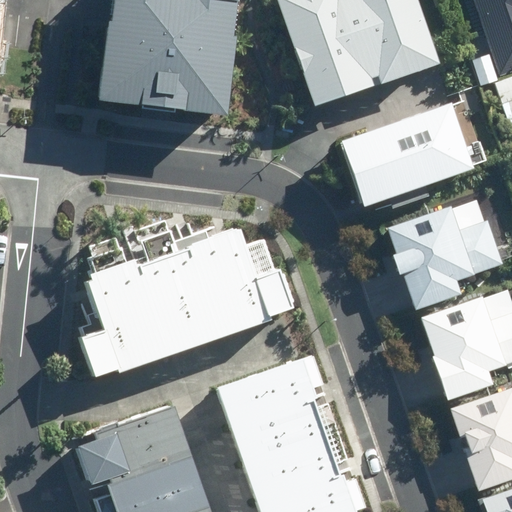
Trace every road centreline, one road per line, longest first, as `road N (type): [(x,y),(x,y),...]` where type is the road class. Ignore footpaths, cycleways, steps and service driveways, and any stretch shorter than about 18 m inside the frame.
road 1 (residential): [(422,511),(326,225),(302,194),(266,181),(32,150)]
road 2 (residential): [(32,511),(10,446),(32,150)]
